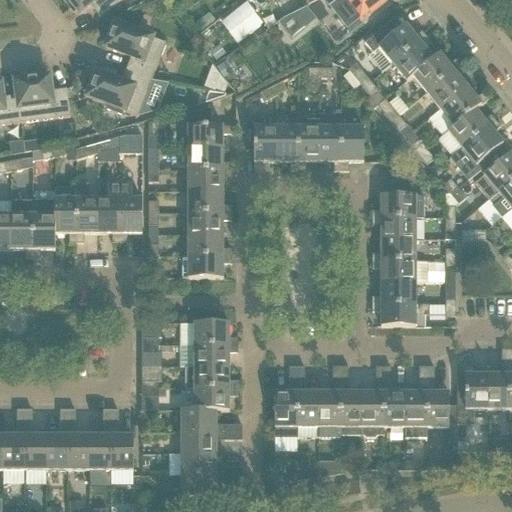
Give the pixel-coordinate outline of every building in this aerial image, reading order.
[(61,0),(67,7),(70,5),(79,16),(90,7),(100,19),(122,0),(61,0)] [(341,0),(332,7),(340,17),(336,20),(349,37),(364,26),(361,22),(384,4),(381,0),(341,0)] [(283,19),(277,24),(291,41),(308,27),(305,24),(313,18),(306,8),(296,13),(283,19)] [(395,21),(377,35),(365,45),(372,54),(378,49),(392,66),(426,39),(421,33),(414,39),(405,27),(402,29),(395,21)] [(126,72),(152,82),(165,45),(150,39),(151,36),(136,30),(135,34),(114,26),(113,30),(109,30),(106,31),(103,33),(102,37),(102,40),(104,43),(107,45),(105,50),(130,59),(126,72)] [(426,39),(392,66),(406,84),(413,79),(412,78),(433,62),(433,61),(424,50),(431,45),(426,39)] [(439,56),(433,61),(433,62),(412,78),(413,79),(426,95),(460,68),(455,62),(448,67),(439,56)] [(226,62),(216,69),(223,79),(233,72),(226,62)] [(355,81),(363,75),(355,65),(348,72),(349,73),(355,81)] [(465,74),(460,68),(426,95),(440,112),(467,90),(458,79),(465,74)] [(320,81),(320,71),(308,71),(308,81),(320,81)] [(320,71),(320,81),(332,81),(332,71),(320,71)] [(152,82),(126,72),(121,85),(96,75),(94,80),(91,80),(87,81),(85,83),(83,86),(84,90),(86,93),(88,95),(87,99),(107,107),(106,111),(121,116),(122,113),(138,119),(152,82)] [(349,73),(343,79),(353,91),(359,86),(355,81),(349,73)] [(363,75),(355,81),(359,86),(363,91),(371,84),(363,75)] [(17,98),(20,125),(70,119),(66,91),(51,93),(49,79),(35,81),(34,78),(18,80),(19,83),(14,84),(16,98),(17,98)] [(222,79),(217,91),(226,94),(229,87),(222,79)] [(282,84),(271,89),(276,98),(287,93),(282,84)] [(379,93),(371,84),(363,91),(371,100),(379,93)] [(17,98),(16,98),(2,100),(1,86),(0,85),(0,127),(20,125),(17,98)] [(276,98),(271,89),(261,95),(265,104),(276,98)] [(467,90),(440,112),(428,121),(442,138),(447,134),(448,134),(474,112),(475,112),(488,102),(483,95),(476,101),(467,90)] [(209,93),(205,105),(225,98),(225,96),(209,93)] [(399,118),(391,108),(385,101),(377,108),(383,115),(391,124),(399,118)] [(232,137),(232,129),(210,129),(210,109),(187,117),(186,130),(188,130),(188,151),(222,151),(222,137),(232,137)] [(474,112),(448,134),(461,151),(495,123),(491,117),(483,123),(475,112),(474,112)] [(332,117),(320,117),(319,165),(333,165),(333,174),(341,174),(341,130),(341,113),(336,113),(332,117)] [(298,118),(298,174),(305,174),(305,165),(319,165),(320,117),(319,117),(319,122),(306,122),(303,118),(298,118)] [(288,130),(276,130),(276,165),(290,165),(290,174),(298,174),(298,118),(298,122),(288,122),(288,130)] [(412,135),(399,118),(391,124),(404,141),(412,135)] [(254,142),(254,174),(262,174),(262,165),(276,165),(276,130),(264,130),(264,121),(254,121),(254,130),(254,142)] [(148,125),(148,138),(158,137),(158,122),(148,125)] [(500,129),(495,123),(461,151),(471,163),(462,171),(461,174),(468,182),(486,168),(482,163),(503,146),(493,135),(500,129)] [(245,130),(245,142),(254,142),(254,130),(245,130)] [(341,130),(341,174),(348,174),(348,165),(363,165),(363,130),(341,130)] [(426,151),(412,135),(404,141),(418,158),(426,151)] [(119,150),(119,156),(141,156),(142,138),(123,138),(119,139),(119,150)] [(119,139),(96,146),(98,153),(98,156),(119,150),(119,139)] [(75,145),(52,150),(54,161),(66,159),(67,163),(75,163),(75,152),(75,145)] [(98,153),(96,146),(75,152),(75,163),(98,156),(98,153)] [(54,161),(52,150),(41,151),(43,163),(54,161)] [(188,151),(188,173),(232,173),(232,165),(222,165),(222,151),(188,151)] [(434,161),(426,151),(418,158),(426,167),(434,161)] [(511,157),(510,156),(483,178),(474,185),(489,202),(511,183),(511,157)] [(158,160),(148,160),(148,173),(158,173),(158,160)] [(8,164),(10,174),(22,172),(20,162),(8,164)] [(8,164),(0,165),(0,175),(10,174),(8,164)] [(148,173),(148,185),(158,185),(158,173),(148,173)] [(232,173),(188,173),(188,194),(222,194),(222,180),(232,180),(232,173)] [(450,197),(458,190),(451,181),(443,188),(450,197)] [(511,183),(489,202),(493,208),(492,209),(501,220),(511,212),(511,213),(511,212),(511,183)] [(98,201),(98,236),(112,236),(112,246),(119,246),(119,185),(105,185),(105,201),(98,201)] [(142,201),(131,201),(131,185),(119,185),(119,246),(127,246),(127,236),(142,236),(142,201)] [(76,245),(76,186),(73,186),(69,190),(53,190),(53,203),(53,218),(54,218),(54,227),(55,227),(55,236),(69,236),(69,246),(76,245)] [(76,186),(76,245),(84,246),(84,236),(98,236),(98,201),(88,201),(88,186),(76,186)] [(458,190),(450,197),(458,206),(466,200),(458,190)] [(222,194),(188,194),(188,216),(232,216),(232,208),(222,208),(222,194)] [(371,221),(415,221),(423,221),(423,198),(381,198),(381,213),(372,213),(371,221)] [(32,262),(32,203),(10,203),(10,218),(11,218),(11,252),(25,252),(25,261),(32,262)] [(53,218),(53,203),(32,203),(32,262),(40,261),(40,252),(55,252),(55,236),(55,227),(54,227),(54,218),(53,218)] [(148,204),(148,216),(158,216),(158,204),(148,204)] [(455,208),(447,208),(445,208),(445,221),(455,221),(455,208)] [(148,216),(148,228),(158,228),(158,216),(148,216)] [(232,216),(188,216),(188,237),(222,237),(222,223),(232,223),(232,216)] [(10,218),(0,217),(0,252),(11,252),(11,218),(10,218)] [(415,221),(371,221),(371,228),(381,228),(381,242),(415,242),(415,221)] [(445,221),(445,233),(445,242),(455,242),(455,233),(455,221),(445,221)] [(473,243),(473,233),(461,233),(461,243),(473,243)] [(473,233),(473,243),(486,243),(486,233),(473,233)] [(222,237),(188,237),(188,259),(231,259),(232,251),(222,251),(222,237)] [(415,242),(381,242),(381,256),(372,256),(371,264),(415,264),(415,242)] [(148,258),(148,259),(158,259),(158,247),(148,247),(148,258)] [(445,264),(455,264),(455,252),(445,252),(445,264)] [(510,270),(511,267),(511,255),(510,254),(502,260),(510,270)] [(148,259),(148,271),(158,271),(158,259),(148,259)] [(231,259),(188,259),(182,259),(182,281),(188,281),(222,281),(222,267),(231,267),(231,259)] [(415,285),(415,264),(371,264),(371,271),(381,271),(381,285),(415,285)] [(445,264),(445,276),(445,285),(455,285),(455,264),(445,264)] [(415,285),(381,285),(381,299),(371,299),(372,307),(415,307),(415,285)] [(455,307),(455,285),(445,285),(445,307),(455,307)] [(428,307),(415,307),(372,307),(372,315),(381,315),(381,330),(415,329),(415,317),(428,317),(428,307)] [(455,307),(445,307),(445,319),(455,319),(455,307)] [(194,325),(194,345),(194,348),(238,348),(238,340),(229,340),(229,325),(194,325)] [(141,326),(141,355),(150,355),(150,340),(158,340),(161,340),(161,326),(141,326)] [(141,355),(141,369),(161,369),(161,355),(158,355),(158,340),(150,340),(150,355),(141,355)] [(194,348),(194,370),(229,370),(229,356),(238,356),(238,348),(194,348)] [(511,351),(501,352),(501,360),(511,360),(511,351)] [(501,377),(487,377),(487,412),(509,412),(509,369),(511,368),(511,360),(501,360),(501,377)] [(465,368),(465,409),(457,409),(457,412),(487,412),(487,377),(473,377),(473,368),(465,368)] [(141,369),(141,398),(150,398),(150,384),(159,384),(161,384),(161,369),(141,369)] [(289,378),(304,378),(304,369),(289,369),(289,378)] [(332,378),(348,378),(348,369),(332,369),(332,378)] [(375,370),(375,378),(391,378),(391,369),(375,370)] [(229,370),(194,370),(186,370),(185,391),(194,391),(238,391),(238,383),(229,384),(229,370)] [(419,378),(434,378),(434,370),(419,370),(419,378)] [(274,395),(274,430),(274,440),(297,440),(297,387),(303,387),(304,387),(304,378),(289,378),(289,387),(290,387),(290,395),(274,395)] [(318,395),(318,430),(318,440),(340,439),(340,438),(340,430),(340,387),(346,387),(348,387),(348,378),(332,378),(332,387),(334,387),(334,391),(334,395),(318,395)] [(377,396),(361,396),(361,438),(363,438),(366,440),(374,440),(376,438),(383,438),(383,430),(383,387),(390,387),(390,388),(391,388),(391,378),(375,378),(375,388),(377,388),(377,396)] [(405,396),(404,430),(404,440),(426,440),(426,430),(426,387),(433,387),(433,388),(434,388),(434,378),(419,378),(419,388),(420,388),(420,396),(405,396)] [(150,398),(141,398),(141,413),(158,413),(158,393),(159,384),(150,384),(150,398)] [(303,395),(303,387),(297,387),(297,440),(318,440),(318,430),(318,395),(303,395)] [(340,387),(340,430),(340,438),(361,438),(361,396),(346,395),(346,387),(340,387)] [(383,387),(383,430),(404,430),(405,396),(390,396),(390,388),(390,387),(383,387)] [(433,396),(433,388),(433,387),(426,387),(426,430),(449,430),(449,444),(456,444),(457,412),(457,409),(449,409),(449,396),(433,396)] [(194,391),(194,412),(194,413),(216,413),(216,414),(229,414),(228,399),(238,399),(238,391),(194,391)] [(17,412),(17,421),(32,421),(32,412),(17,412)] [(60,412),(60,421),(75,421),(75,412),(60,412)] [(103,412),(103,421),(118,421),(118,412),(103,412)] [(194,413),(194,412),(181,412),(181,435),(224,435),(224,441),(224,443),(233,443),(233,427),(224,427),(224,429),(216,429),(216,414),(216,413),(194,413)] [(18,438),(3,438),(3,473),(24,473),(24,430),(31,430),(32,430),(32,421),(17,421),(17,430),(18,430),(18,438)] [(46,438),(46,473),(67,473),(67,430),(74,430),(75,430),(75,421),(60,421),(60,430),(61,430),(61,438),(46,438)] [(104,438),(89,438),(89,473),(110,473),(110,430),(117,430),(118,430),(118,421),(103,421),(103,430),(104,430),(104,438)] [(242,427),(233,427),(233,443),(242,443),(242,427)] [(31,438),(31,430),(24,430),(24,473),(46,473),(46,438),(31,438)] [(67,430),(67,473),(89,473),(89,438),(74,438),(74,430),(67,430)] [(117,438),(117,430),(110,430),(110,473),(133,473),(133,438),(117,438)] [(224,435),(181,435),(181,457),(216,457),(216,441),(224,441),(224,435)] [(457,444),(457,454),(469,454),(469,444),(457,444)] [(216,472),(216,457),(181,457),(181,478),(224,478),(224,485),(224,486),(233,486),(233,470),(224,471),(224,472),(216,472)] [(242,471),(233,470),(233,486),(242,486),(242,471)] [(224,478),(181,478),(181,501),(216,501),(216,485),(224,485),(224,478)] [(69,503),(69,511),(83,511),(84,510),(84,503),(69,503)]
